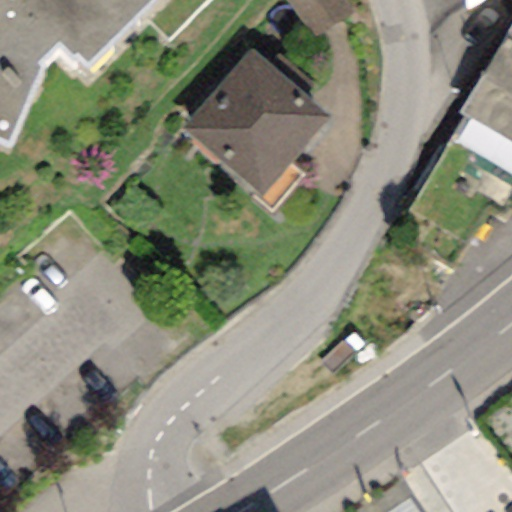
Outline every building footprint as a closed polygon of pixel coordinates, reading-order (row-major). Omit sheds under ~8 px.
[(0,0),(0,164),(10,169),(47,86),(44,83),(58,70),(73,84),(77,81),(87,91),(166,10),(156,0),(0,0)] [(343,0),(285,0),(314,41),(354,15),(343,0)] [(511,0),(454,0),(466,22),(511,0)] [(511,38),(458,126),(511,158),(511,38)] [(329,127),(252,59),(183,139),(261,206),(329,127)]
